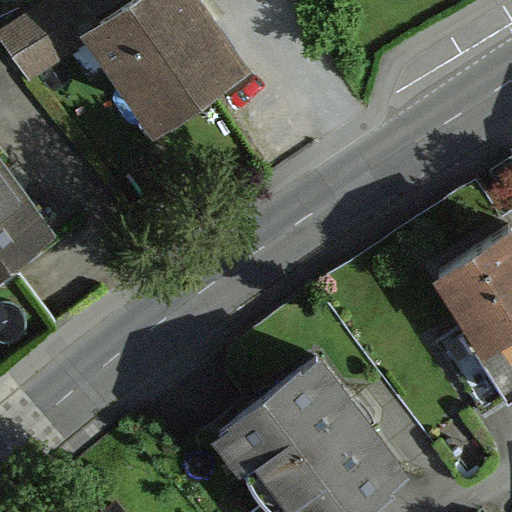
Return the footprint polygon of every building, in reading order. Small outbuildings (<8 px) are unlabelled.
[(97,20),(83,0),(39,0),(23,11),(0,27),(0,30),(26,69),(86,27),(97,20)] [(14,0),(23,11),(39,0),(14,0)] [(126,0),(97,20),(86,27),(156,129),(253,62),(210,0),(126,0)] [(0,265),(53,224),(0,155),(0,265)] [(511,391),(511,229),(509,225),(434,271),(509,393),(511,391)] [(351,511),(410,470),(324,350),(215,428),(275,511),(351,511)] [(134,511),(119,495),(99,511),(134,511)]
